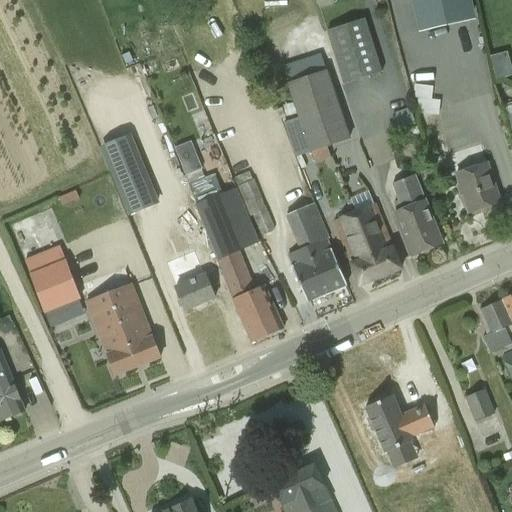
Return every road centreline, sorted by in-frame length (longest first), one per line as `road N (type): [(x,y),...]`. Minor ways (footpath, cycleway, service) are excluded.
road 1 (tertiary): [(0,475),(511,258)]
road 2 (unknown): [(82,440),(0,255)]
